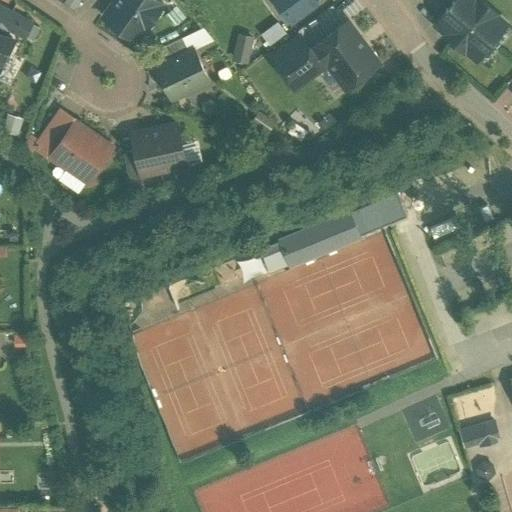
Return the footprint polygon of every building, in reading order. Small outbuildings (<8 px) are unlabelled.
[(135,44),(148,24),(113,0),(100,21),(135,44)] [(113,0),(148,24),(161,4),(155,0),(113,0)] [(266,0),(285,25),(313,3),(311,0),(266,0)] [(455,0),(435,24),(476,59),(506,23),(481,1),(479,0),(455,0)] [(26,27),(0,14),(0,36),(10,42),(17,45),(26,27)] [(265,43),(282,32),(275,21),(258,33),(265,43)] [(310,49),(298,32),(266,56),(290,89),(320,67),(338,92),(375,65),(344,24),(310,49)] [(200,32),(179,41),(186,58),(193,55),(211,47),(200,32)] [(245,62),(251,36),(242,34),(236,60),(245,62)] [(0,36),(0,61),(10,42),(0,36)] [(186,58),(155,70),(168,103),(207,87),(193,55),(186,58)] [(16,135),(20,118),(5,115),(1,131),(16,135)] [(53,117),(31,147),(45,157),(66,126),(53,117)] [(109,147),(70,121),(66,126),(45,157),(84,183),(109,147)] [(173,126),(120,139),(130,181),(184,168),(173,126)] [(344,211),(252,249),(264,279),(363,238),(359,230),(379,222),(370,201),(344,211)] [(492,419),(454,426),(459,450),(497,443),(492,419)]
